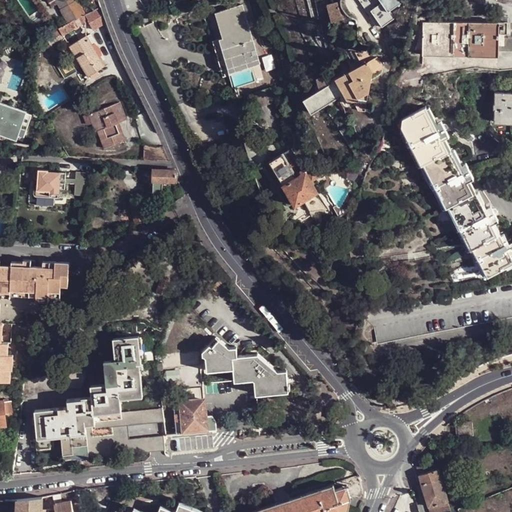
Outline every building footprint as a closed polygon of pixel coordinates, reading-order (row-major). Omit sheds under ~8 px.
[(69,23),(85,14),(77,0),(53,0),(49,2),(52,7),(58,4),(69,23)] [(357,0),(363,8),(371,5),(369,0),(378,0),(380,3),(370,10),(382,28),(396,20),(391,13),(402,5),(399,0),(357,0)] [(339,2),(334,4),(338,20),(343,19),(339,2)] [(214,12),(222,38),(217,39),(228,73),(260,63),(242,4),(214,12)] [(89,21),(85,14),(69,23),(46,35),(52,44),(64,37),(63,36),(89,21)] [(499,25),(424,24),(424,33),(423,49),(423,54),(438,55),(484,55),(499,55),(499,50),(511,50),(511,36),(505,36),(505,33),(499,33),(499,25)] [(415,48),(423,49),(424,33),(420,34),(415,48)] [(96,46),(97,44),(92,37),(89,39),(87,36),(71,46),(89,75),(90,74),(96,71),(105,65),(100,57),(98,54),(100,53),(96,46)] [(356,70),(341,78),(345,86),(340,89),(343,94),(348,91),(355,102),(360,111),(367,111),(374,71),(369,62),(364,53),(351,52),(359,68),(356,70)] [(317,80),(320,93),(330,88),(327,77),(317,80)] [(345,86),(341,78),(336,81),(340,89),(345,86)] [(330,88),(320,93),(307,100),(311,107),(310,108),(311,110),(312,112),(313,112),(314,113),(316,113),(337,101),(330,88)] [(350,105),(355,102),(348,91),(343,94),(350,105)] [(511,91),(495,91),(495,101),(496,102),(496,107),(495,108),(494,118),(511,118),(511,91)] [(26,103),(18,126),(29,129),(33,118),(33,115),(26,103)] [(117,123),(118,123),(126,120),(120,103),(93,113),(100,130),(99,131),(102,139),(105,148),(125,140),(120,126),(118,127),(117,123)] [(426,106),(403,118),(415,141),(425,162),(428,161),(439,183),(450,204),(452,203),(463,226),(474,246),(477,245),(483,255),(492,273),(511,262),(511,255),(511,253),(511,252),(511,243),(511,244),(509,239),(508,240),(505,241),(501,235),(500,233),(498,234),(491,220),(494,218),(490,208),(486,210),(476,191),(473,192),(466,178),(470,176),(465,166),(461,168),(451,149),(448,150),(441,136),(445,134),(441,124),(436,126),(426,106)] [(95,131),(99,131),(100,130),(93,113),(88,115),(88,114),(84,115),(87,125),(93,123),(95,131)] [(33,118),(29,129),(27,134),(33,136),(38,119),(33,118)] [(415,141),(403,118),(401,129),(409,144),(415,141)] [(29,129),(18,126),(15,135),(25,138),(27,134),(29,129)] [(422,164),(425,162),(415,141),(409,144),(419,165),(422,164)] [(159,146),(157,146),(155,146),(151,145),(149,145),(146,143),(145,159),(171,161),(163,145),(159,146)] [(295,177),(306,172),(293,150),(283,155),(295,177)] [(307,173),(306,172),(295,177),(283,155),(271,162),(262,167),(263,169),(260,171),(263,179),(255,182),(260,192),(274,186),(274,182),(281,179),(296,205),(305,200),(311,211),(328,211),(311,181),(322,174),(318,167),(307,173)] [(433,186),(439,183),(428,161),(425,162),(422,164),(433,186)] [(467,164),(465,166),(470,176),(473,175),(467,164)] [(66,183),(66,178),(66,172),(60,171),(56,171),(48,172),(48,169),(39,169),(38,172),(38,175),(38,183),(38,187),(38,189),(34,189),(34,195),(39,196),(49,196),(60,196),(61,188),(65,188),(66,185),(66,183)] [(160,181),(175,181),(175,176),(175,170),(152,169),(151,180),(148,180),(148,185),(151,184),(150,191),(159,191),(160,186),(160,181)] [(352,170),(349,176),(361,181),(364,175),(352,170)] [(76,178),(76,183),(75,194),(85,195),(88,172),(77,171),(76,178)] [(446,206),(450,204),(439,183),(433,186),(444,207),(446,206)] [(458,228),(463,226),(452,203),(450,204),(446,206),(458,228)] [(136,225),(146,219),(142,204),(131,206),(136,225)] [(471,248),(474,246),(463,226),(458,228),(468,249),(471,248)] [(477,258),(483,255),(477,245),(474,246),(471,248),(477,258)] [(486,276),(492,273),(483,255),(477,258),(486,276)] [(0,291),(11,291),(11,290),(30,290),(36,291),(36,296),(49,296),(49,291),(61,291),(62,285),(68,284),(69,273),(69,262),(50,261),(49,266),(43,265),(36,265),(36,260),(31,260),(31,259),(24,259),(24,261),(12,261),(12,264),(0,264),(0,291)] [(226,284),(221,278),(213,286),(217,292),(226,284)] [(161,280),(157,291),(166,294),(170,283),(161,280)] [(0,296),(0,379),(11,380),(11,369),(8,368),(9,361),(9,355),(9,342),(3,342),(4,323),(20,324),(25,312),(48,313),(48,302),(36,301),(36,296),(30,295),(10,295),(10,297),(0,296)] [(511,299),(375,326),(378,340),(511,314),(511,299)] [(166,421),(164,407),(122,411),(121,398),(143,394),(140,363),(137,363),(134,335),(114,338),(116,359),(119,381),(108,383),(91,385),(92,396),(68,399),(69,406),(71,429),(61,431),(59,407),(36,410),(37,418),(39,418),(39,422),(37,423),(38,436),(63,433),(63,437),(64,446),(65,456),(76,454),(88,452),(89,457),(151,451),(149,437),(129,439),(87,443),(86,430),(127,425),(166,421)] [(140,335),(134,335),(137,363),(140,363),(143,362),(140,335)] [(219,342),(215,340),(210,344),(203,350),(203,354),(206,357),(208,370),(234,367),(236,380),(253,378),(256,380),(257,394),(289,390),(286,370),(279,371),(258,354),(238,356),(237,346),(230,347),(221,340),(219,342)] [(105,360),(108,383),(119,381),(116,359),(105,360)] [(84,379),(83,371),(33,376),(27,381),(25,396),(34,394),(35,389),(41,390),(41,389),(47,389),(48,388),(54,389),(55,387),(60,388),(61,387),(67,388),(68,386),(74,387),(75,385),(81,388),(84,379)] [(61,390),(81,388),(75,385),(74,387),(68,386),(67,388),(61,387),(60,388),(55,387),(54,389),(48,388),(47,389),(41,389),(41,390),(35,389),(34,394),(25,396),(24,401),(39,393),(44,392),(46,391),(53,390),(61,390)] [(183,389),(184,401),(204,399),(203,387),(183,389)] [(503,393),(490,398),(493,404),(506,399),(503,393)] [(185,429),(207,427),(204,399),(184,401),(174,403),(177,433),(185,432),(185,429)] [(5,413),(13,412),(11,400),(0,400),(0,424),(6,424),(5,413)] [(69,406),(59,407),(61,431),(71,429),(69,406)] [(330,408),(327,418),(334,420),(337,409),(330,408)] [(473,422),(458,423),(458,430),(459,437),(474,435),(473,422)] [(129,439),(127,425),(86,430),(87,443),(129,439)] [(163,435),(149,437),(151,451),(159,450),(165,449),(163,435)] [(428,472),(424,458),(416,460),(417,461),(421,475),(428,472)] [(421,475),(430,511),(452,511),(440,469),(428,472),(421,475)] [(334,484),(249,511),(348,511),(349,507),(345,506),(346,499),(343,487),(336,489),(334,484)] [(348,486),(343,487),(346,499),(351,498),(348,486)] [(62,494),(53,495),(54,503),(63,502),(62,494)] [(43,497),(17,499),(16,511),(49,511),(49,509),(43,509),(43,503),(43,497)] [(63,502),(54,503),(55,509),(55,511),(73,511),(72,500),(67,501),(63,502)] [(132,511),(120,511),(116,510),(115,511),(203,511),(204,511),(180,503),(177,511),(161,505),(158,511),(145,511),(135,508),(132,511)]
